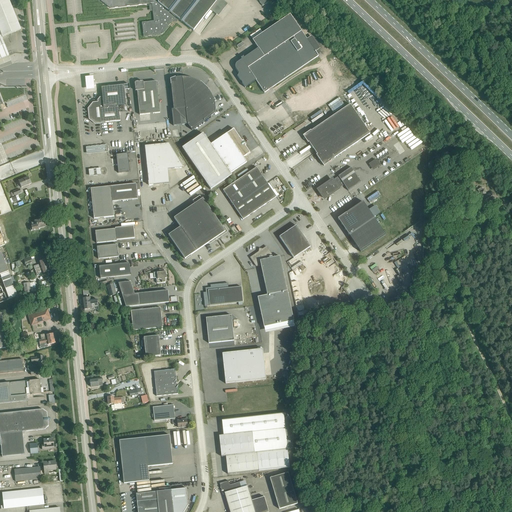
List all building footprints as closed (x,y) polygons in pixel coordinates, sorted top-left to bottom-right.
[(0,0),(0,59),(9,55),(3,39),(8,37),(7,35),(21,29),(9,0),(0,0)] [(99,0),(110,9),(152,4),(154,21),(142,23),(144,37),(162,35),(176,17),(193,31),(210,10),(218,16),(228,5),(222,0),(99,0)] [(307,39),(290,14),(252,40),(257,47),(241,58),(242,59),(237,62),(236,63),(235,65),(235,66),(235,67),(235,69),(235,70),(236,71),(237,72),(238,73),(239,74),(238,76),(237,76),(245,88),(256,80),(264,93),(318,56),(315,51),(320,48),(312,36),(307,39)] [(93,76),(84,77),(86,90),(94,89),(93,76)] [(172,109),(174,125),(187,124),(186,108),(185,100),(202,88),(202,87),(201,85),(201,84),(202,83),(201,82),(201,83),(200,82),(197,80),(193,79),(189,78),(186,77),(182,77),(179,77),(175,78),(175,77),(171,79),(174,109),(172,109)] [(137,91),(140,115),(160,113),(157,81),(144,83),(143,82),(143,81),(135,82),(135,83),(136,91),(137,91)] [(93,103),(89,109),(90,119),(95,123),(105,122),(120,121),(120,113),(125,112),(124,105),(126,105),(124,85),(101,87),(102,97),(100,98),(98,100),(98,103),(93,103)] [(215,103),(213,97),(212,96),(211,94),(210,92),(209,91),(208,89),(207,88),(206,89),(204,89),(203,88),(202,88),(185,100),(186,108),(187,124),(192,130),(211,117),(215,113),(216,110),(216,109),(215,109),(215,103)] [(334,112),(344,106),(339,97),(328,104),(334,112)] [(314,150),(360,119),(350,104),(311,131),(311,130),(304,135),(307,140),(306,141),(308,143),(309,142),(314,150)] [(360,119),(314,150),(317,154),(316,155),(318,157),(319,157),(322,162),(321,162),(324,166),(331,161),(331,160),(370,133),(360,119)] [(147,124),(147,129),(167,128),(166,123),(148,124),(148,121),(140,122),(141,125),(147,124)] [(211,145),(203,134),(182,148),(211,189),(231,175),(230,174),(247,162),(243,157),(250,153),(245,146),(246,145),(243,140),(242,141),(235,131),(234,129),(232,130),(211,145)] [(147,172),(168,169),(165,144),(145,146),(147,172)] [(165,144),(168,169),(183,168),(169,144),(165,144)] [(128,154),(116,155),(118,173),(130,172),(128,154)] [(240,179),(246,189),(263,177),(256,167),(240,179)] [(333,179),(318,190),(324,199),(344,185),(349,191),(361,182),(351,167),(338,176),(339,176),(334,180),(333,179)] [(168,169),(147,172),(149,186),(169,183),(168,169)] [(31,184),(28,177),(19,181),(22,188),(31,184)] [(261,193),(270,187),(263,177),(246,189),(253,198),(261,193)] [(230,200),(246,189),(240,179),(223,190),(230,200)] [(91,189),(94,219),(114,217),(113,202),(138,199),(137,189),(136,184),(91,189)] [(261,193),(268,202),(276,197),(270,187),(261,193)] [(482,187),(477,190),(479,193),(480,192),(483,197),(482,197),(483,199),(482,200),(482,199),(483,203),(486,204),(493,200),(493,199),(494,198),(494,196),(493,195),(491,194),(490,195),(489,194),(487,195),(482,187)] [(245,204),(253,198),(246,189),(230,200),(236,210),(245,204)] [(370,202),(381,195),(378,191),(367,197),(370,202)] [(261,193),(253,198),(260,208),(268,202),(261,193)] [(204,242),(206,244),(215,239),(216,239),(219,237),(220,236),(219,235),(225,231),(203,198),(202,199),(200,196),(193,201),(195,204),(174,218),(180,227),(168,235),(185,259),(203,247),(201,244),(204,242)] [(253,198),(245,204),(251,214),(260,208),(253,198)] [(338,219),(349,235),(374,218),(363,202),(338,219)] [(245,204),(236,210),(243,220),(251,214),(245,204)] [(385,235),(374,218),(349,235),(361,252),(385,235)] [(36,222),(31,223),(32,227),(30,227),(31,231),(40,229),(40,228),(45,227),(44,224),(45,224),(44,224),(46,224),(45,220),(44,220),(36,222)] [(293,258),(310,247),(296,225),(279,237),(293,258)] [(115,229),(95,231),(97,243),(117,241),(117,240),(135,238),(134,226),(115,228),(115,229)] [(119,257),(117,245),(97,247),(99,259),(119,257)] [(264,328),(294,322),(280,256),(273,258),(272,254),(267,248),(265,247),(262,249),(261,249),(259,251),(258,252),(251,257),(251,259),(256,267),(261,265),(267,295),(258,297),(264,328)] [(9,271),(2,252),(0,252),(0,274),(9,300),(18,297),(9,271)] [(33,264),(31,257),(24,259),(26,267),(33,264)] [(34,267),(35,270),(48,265),(46,259),(39,262),(39,265),(34,267)] [(99,266),(100,278),(130,275),(129,263),(99,266)] [(48,265),(35,270),(36,274),(42,272),(43,273),(50,271),(48,265)] [(159,272),(154,273),(154,278),(156,278),(157,283),(165,282),(165,279),(167,278),(166,271),(164,272),(164,269),(159,270),(159,272)] [(169,302),(168,290),(135,294),(131,282),(118,283),(126,307),(169,302)] [(228,288),(228,283),(210,285),(211,287),(205,288),(206,292),(203,293),(205,306),(243,302),(241,287),(228,288)] [(111,297),(117,295),(114,284),(107,286),(111,297)] [(93,298),(82,299),(82,300),(82,302),(83,302),(84,310),(91,309),(91,306),(95,306),(94,304),(97,304),(96,301),(93,301),(93,298)] [(163,328),(161,308),(130,311),(133,331),(163,328)] [(51,319),(47,310),(29,316),(32,326),(51,319)] [(234,341),(231,315),(206,318),(209,343),(234,341)] [(55,339),(54,334),(47,335),(47,334),(41,335),(41,340),(39,340),(40,345),(47,343),(47,345),(55,343),(55,342),(56,342),(56,340),(55,339)] [(142,347),(145,347),(146,357),(161,355),(159,335),(144,337),(144,341),(141,341),(142,347)] [(222,354),(225,384),(266,379),(263,349),(222,354)] [(37,357),(31,358),(32,363),(37,363),(38,366),(45,366),(45,359),(44,359),(44,358),(45,358),(45,357),(44,357),(44,356),(37,356),(37,357)] [(0,373),(24,372),(23,359),(0,361),(0,373)] [(37,366),(28,367),(28,369),(31,371),(31,375),(39,374),(38,368),(37,367),(37,366)] [(175,372),(175,369),(154,371),(157,396),(178,394),(178,391),(177,391),(177,389),(176,388),(179,385),(178,385),(176,384),(177,383),(176,381),(175,380),(176,380),(176,379),(176,378),(176,377),(175,372)] [(101,378),(90,379),(91,387),(103,386),(102,378),(101,378)] [(30,381),(26,382),(27,394),(31,394),(41,394),(40,380),(30,381)] [(27,394),(26,382),(26,381),(0,383),(0,403),(28,401),(27,394)] [(114,396),(108,397),(108,404),(114,404),(124,403),(124,397),(114,398),(114,396)] [(173,405),(168,405),(153,407),(155,421),(173,419),(173,425),(178,424),(178,428),(187,427),(187,419),(174,421),(174,419),(175,419),(173,405)] [(0,413),(0,435),(0,439),(23,437),(23,431),(22,429),(26,429),(26,431),(45,429),(49,426),(47,412),(43,409),(0,413)] [(221,457),(226,456),(228,474),(289,467),(287,449),(283,413),(222,420),(223,435),(219,435),(219,438),(221,457)] [(145,438),(148,467),(173,464),(170,435),(145,438)] [(23,437),(0,439),(2,457),(7,456),(25,455),(23,437)] [(54,447),(53,438),(44,439),(45,445),(42,445),(43,449),(48,449),(48,447),(54,447)] [(149,481),(148,467),(145,438),(119,440),(124,483),(149,481)] [(39,453),(37,443),(29,444),(31,454),(39,453)] [(56,470),(55,461),(44,463),(45,473),(49,473),(49,470),(56,470)] [(41,479),(40,467),(14,470),(16,482),(41,479)] [(297,504),(288,473),(270,478),(279,509),(297,504)] [(230,486),(228,481),(220,483),(221,487),(220,488),(221,489),(222,490),(221,491),(223,492),(222,493),(223,495),(225,494),(230,511),(268,511),(264,497),(252,500),(248,486),(242,488),(240,483),(230,486)] [(183,511),(188,505),(186,488),(136,494),(138,511),(183,511)] [(42,489),(3,493),(4,509),(44,505),(42,489)]
